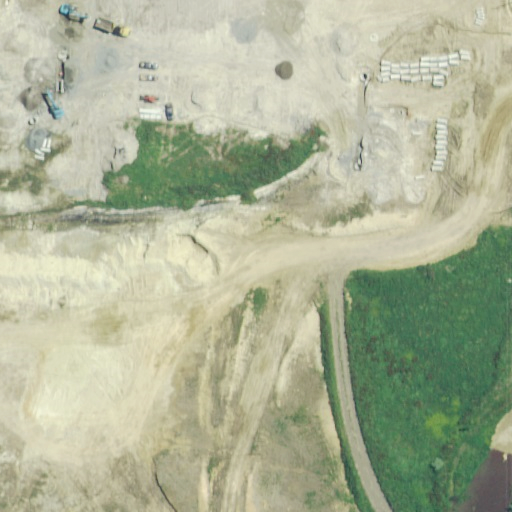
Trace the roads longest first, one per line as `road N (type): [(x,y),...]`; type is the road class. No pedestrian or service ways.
road 1 (residential): [(374,85),(352,387),(309,511)]
road 2 (residential): [(374,85),(80,67)]
road 3 (residential): [(80,67),(63,309)]
road 4 (residential): [(63,309),(52,461),(24,511)]
road 5 (residential): [(511,85),(374,85)]
